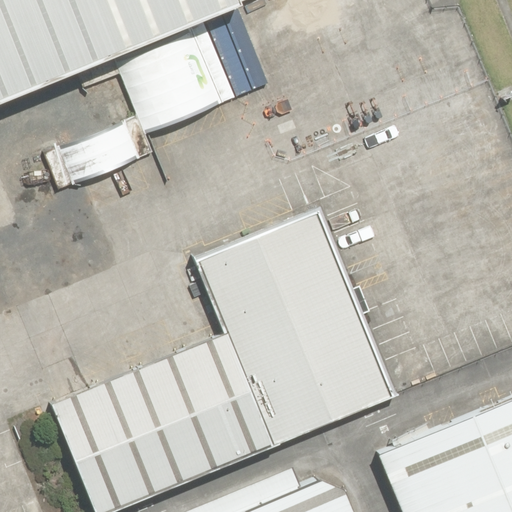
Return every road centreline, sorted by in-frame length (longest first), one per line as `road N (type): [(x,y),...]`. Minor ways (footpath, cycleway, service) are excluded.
road 1 (unknown): [(331,446),(453,393),(511,380)]
road 2 (unknown): [(181,511),(331,446)]
